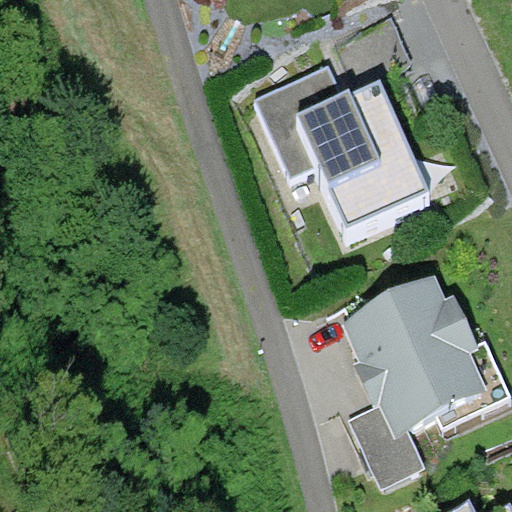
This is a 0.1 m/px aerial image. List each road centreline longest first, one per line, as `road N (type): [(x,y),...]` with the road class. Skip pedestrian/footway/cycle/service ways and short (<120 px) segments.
road 1 (residential): [(167,0),(306,511)]
road 2 (residential): [(450,0),(511,140)]
